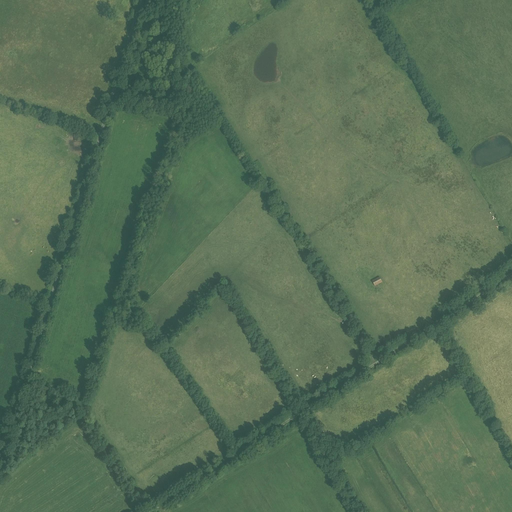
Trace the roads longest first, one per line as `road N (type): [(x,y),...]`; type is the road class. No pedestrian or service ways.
road 1 (residential): [(144,0),(0,465)]
road 2 (residential): [(511,279),(150,511)]
